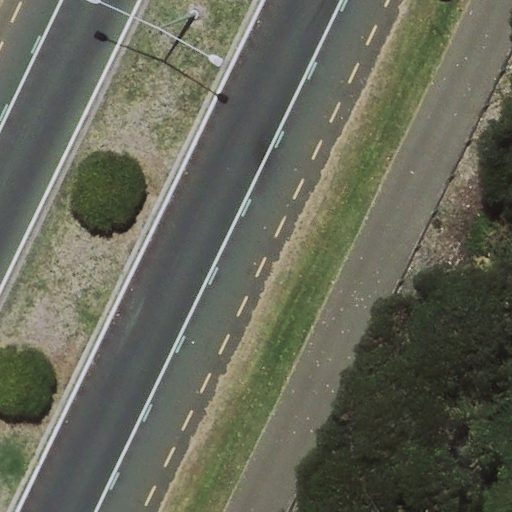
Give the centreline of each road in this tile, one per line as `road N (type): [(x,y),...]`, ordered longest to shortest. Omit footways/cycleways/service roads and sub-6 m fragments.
road 1 (secondary): [(304,0),(60,511)]
road 2 (secondary): [(0,207),(98,0)]
